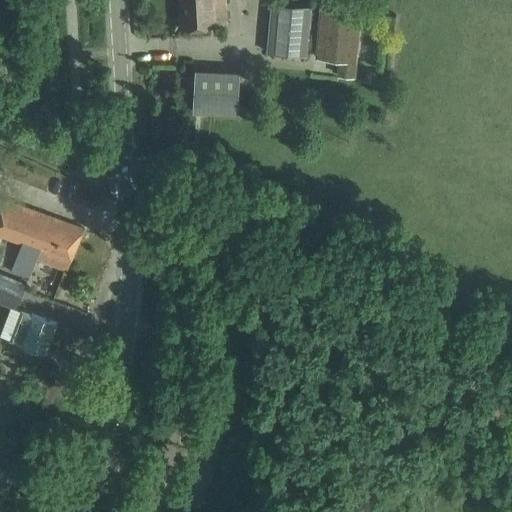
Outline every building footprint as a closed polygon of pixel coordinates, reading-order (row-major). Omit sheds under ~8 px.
[(179,0),(182,26),(226,24),(224,0),(179,0)] [(310,6),(273,2),(269,52),(306,56),(310,6)] [(363,11),(323,7),(317,57),(338,59),(337,74),(355,76),(363,11)] [(237,111),(239,71),(195,69),(193,108),(237,111)] [(0,197),(0,236),(22,245),(17,255),(11,270),(28,277),(35,258),(66,270),(83,227),(0,197)] [(0,272),(0,302),(15,309),(25,282),(0,272)] [(22,310),(11,340),(27,345),(45,352),(56,322),(38,315),(22,310)]
